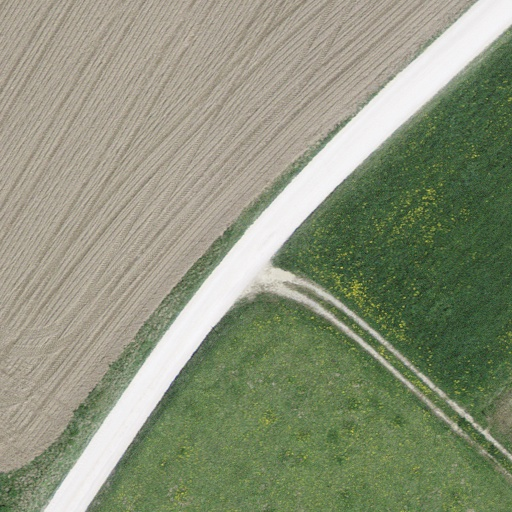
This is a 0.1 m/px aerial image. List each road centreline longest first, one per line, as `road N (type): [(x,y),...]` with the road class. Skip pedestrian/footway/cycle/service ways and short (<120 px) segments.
road 1 (unclassified): [(487,0),(189,323),(61,511)]
road 2 (track): [(259,240),(511,487)]
